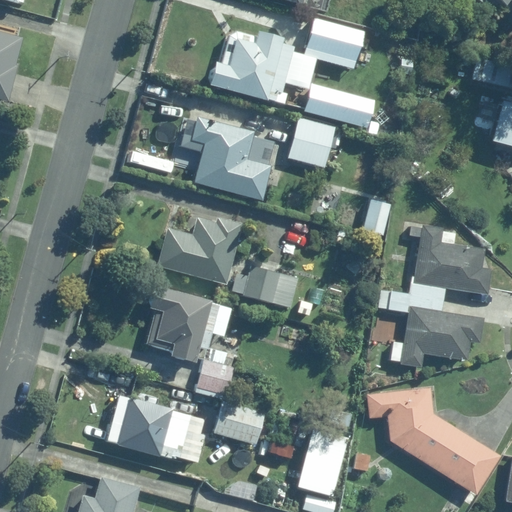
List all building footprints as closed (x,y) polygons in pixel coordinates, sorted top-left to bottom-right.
[(266,0),(299,9),(301,0),(266,0)] [(511,0),(462,0),(483,13),(488,4),(504,13),(507,9),(511,12),(511,0)] [(353,25),(311,13),(298,56),(328,65),(333,48),(346,51),(353,25)] [(0,103),(6,105),(22,43),(0,37),(0,103)] [(214,69),(209,90),(277,108),(292,49),(255,39),(253,47),(235,43),(227,73),(214,69)] [(511,151),(511,108),(499,105),(487,144),(511,151)] [(334,127),(296,119),(287,161),(325,169),(334,127)] [(248,136),(197,121),(191,144),(204,148),(193,186),(256,205),(266,171),(240,163),(248,136)] [(384,210),(367,207),(363,233),(380,235),(384,210)] [(168,233),(159,268),(223,284),(237,228),(216,223),(215,228),(195,223),(190,239),(168,233)] [(412,283),(443,288),(486,294),(488,275),(478,273),(481,255),(451,251),(454,234),(419,229),(412,283)] [(292,280),(249,269),(241,299),(285,310),(292,280)] [(410,311),(439,315),(443,288),(412,283),(410,295),(376,291),(373,312),(408,317),(410,311)] [(157,291),(140,347),(175,357),(173,361),(194,367),(198,351),(203,352),(208,336),(218,339),(226,312),(157,291)] [(408,317),(404,348),(390,346),(388,362),(404,364),(420,366),(422,358),(461,363),(463,347),(475,349),(478,322),(439,317),(439,315),(410,311),(408,317)] [(400,321),(377,316),(371,340),(395,345),(400,321)] [(206,366),(199,365),(194,392),(227,398),(233,369),(223,367),(226,356),(209,352),(206,366)] [(383,419),(385,442),(473,500),(499,460),(435,418),(433,386),(366,391),(368,420),(383,419)] [(118,398),(105,445),(161,462),(174,414),(118,398)] [(262,417),(218,405),(210,435),(253,447),(262,417)] [(346,439),(308,431),(295,490),(333,498),(346,439)] [(249,451),(228,450),(227,464),(248,465),(249,451)] [(129,511),(136,490),(97,479),(90,500),(78,497),(73,511),(129,511)] [(331,511),(334,503),(303,496),(299,511),(331,511)]
